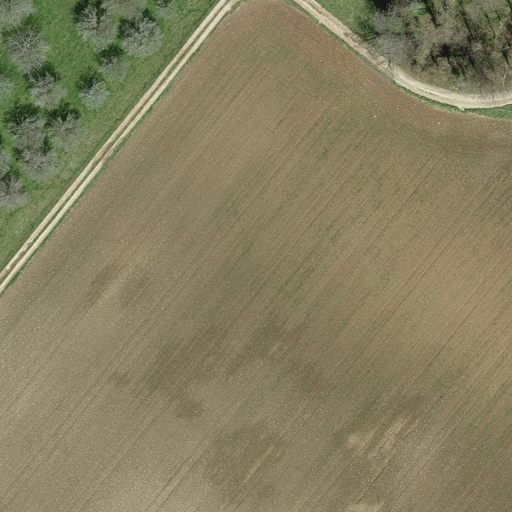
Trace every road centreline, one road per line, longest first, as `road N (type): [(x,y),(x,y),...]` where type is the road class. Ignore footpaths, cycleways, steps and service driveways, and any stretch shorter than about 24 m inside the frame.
road 1 (track): [(0,287),(235,0)]
road 2 (track): [(300,0),(431,98),(511,105)]
